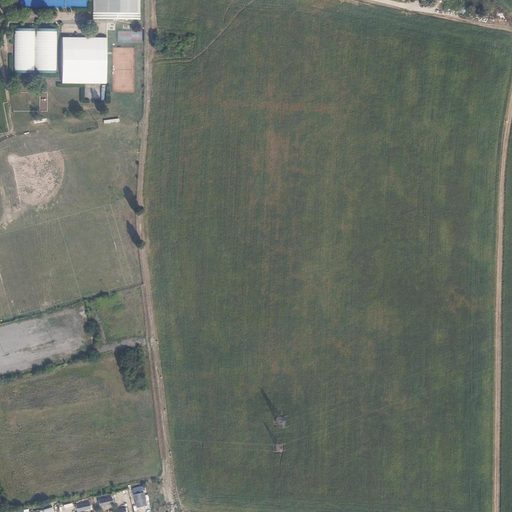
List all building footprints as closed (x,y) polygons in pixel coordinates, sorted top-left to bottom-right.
[(92,0),(92,19),(140,19),(140,0),(92,0)] [(57,73),(58,28),(14,28),(12,72),(57,73)] [(106,37),(62,37),(62,83),(106,83),(106,37)] [(144,492),(134,495),(137,508),(147,506),(144,492)] [(112,497),(98,500),(100,507),(113,504),(112,497)] [(89,502),(76,505),(77,511),(91,509),(89,502)]
